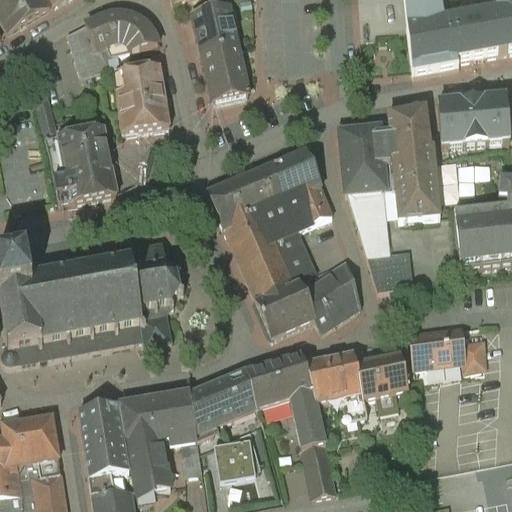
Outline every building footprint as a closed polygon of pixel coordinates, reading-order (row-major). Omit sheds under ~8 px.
[(0,0),(0,26),(8,39),(49,14),(42,0),(0,0)] [(45,0),(52,12),(74,0),(45,0)] [(168,0),(172,10),(199,0),(168,0)] [(444,0),(402,0),(406,35),(451,25),(444,0)] [(511,0),(493,0),(494,17),(511,16),(511,0)] [(227,15),(189,24),(193,40),(195,40),(200,61),(236,53),(227,15)] [(511,16),(494,17),(498,55),(499,61),(511,59),(511,16)] [(494,17),(451,25),(458,69),(499,61),(498,55),(494,17)] [(129,24),(123,22),(117,22),(110,23),(101,26),(84,34),(95,59),(104,54),(108,64),(127,59),(127,60),(155,54),(153,48),(152,45),(150,41),(147,36),(144,34),(142,31),(138,29),(135,26),(132,25),(129,24)] [(451,25),(406,35),(411,84),(458,76),(451,25)] [(95,59),(84,34),(65,44),(79,86),(109,76),(108,64),(104,54),(95,59)] [(236,53),(200,61),(212,111),(247,103),(236,53)] [(56,145),(34,59),(24,65),(33,99),(35,111),(48,166),(57,214),(68,212),(56,145)] [(157,77),(113,85),(120,143),(167,137),(157,77)] [(504,101),(436,111),(441,156),(509,147),(504,101)] [(424,117),(387,123),(387,129),(390,157),(387,157),(387,163),(390,162),(392,179),(389,179),(390,187),(393,186),(394,198),(397,230),(439,226),(432,155),(429,155),(424,117)] [(371,134),(354,135),(354,138),(338,140),(344,203),(347,203),(382,199),(394,198),(393,186),(390,187),(389,179),(392,179),(390,162),(387,163),(387,157),(390,157),(387,129),(371,131),(371,134)] [(102,136),(56,145),(68,212),(114,204),(102,136)] [(305,159),(267,175),(283,212),(319,197),(320,196),(305,159)] [(267,175),(206,200),(222,238),(224,237),(260,222),(283,212),(267,175)] [(506,216),(452,222),(459,280),(511,273),(511,189),(498,189),(497,209),(505,210),(506,216)] [(319,197),(283,212),(296,239),(317,230),(330,224),(319,197)] [(382,199),(347,203),(376,300),(388,298),(412,295),(408,260),(380,263),(375,243),(386,242),(382,199)] [(260,222),(224,237),(255,308),(291,293),(260,222)] [(323,244),(317,230),(296,239),(302,253),(323,244)] [(145,254),(142,255),(142,258),(130,260),(125,257),(123,259),(124,266),(107,270),(106,264),(101,265),(102,271),(82,275),(81,269),(76,270),(77,275),(57,279),(56,275),(53,276),(54,280),(28,285),(25,269),(0,274),(0,320),(7,357),(2,360),(1,366),(6,372),(11,373),(142,349),(143,356),(171,351),(166,323),(167,319),(171,319),(169,317),(173,316),(170,312),(178,301),(183,302),(183,298),(178,298),(176,286),(180,283),(178,281),(175,283),(164,276),(164,271),(162,256),(163,253),(161,252),(159,255),(145,257),(145,254)] [(344,271),(315,290),(311,283),(298,290),(315,328),(320,340),(359,315),(344,271)] [(255,308),(253,309),(270,348),(315,328),(298,290),(291,293),(255,308)] [(412,295),(388,298),(390,311),(414,308),(413,295),(412,295)] [(409,343),(408,344),(413,377),(463,371),(459,337),(409,343)] [(484,348),(463,350),(466,372),(460,373),(462,382),(486,377),(484,348)] [(353,362),(303,372),(312,402),(316,412),(341,407),(360,403),(362,409),(363,409),(376,406),(379,422),(397,418),(394,402),(407,400),(400,363),(355,372),(353,362)] [(300,363),(245,379),(257,419),(292,408),(312,402),(303,372),(300,363)] [(245,379),(210,394),(211,395),(192,403),(191,402),(188,402),(195,450),(212,442),(210,437),(243,423),(257,419),(245,379)] [(188,402),(119,414),(135,503),(168,497),(159,448),(193,444),(188,402)] [(312,402),(292,408),(295,418),(292,419),(300,458),(322,453),(325,452),(317,417),(316,412),(312,402)] [(360,403),(341,407),(346,430),(367,426),(363,409),(362,409),(360,403)] [(115,415),(75,422),(86,489),(112,485),(127,483),(115,415)] [(3,447),(0,447),(0,511),(64,511),(60,483),(57,483),(55,469),(57,468),(51,426),(2,434),(3,447)] [(195,450),(180,452),(185,484),(200,481),(195,450)] [(249,451),(219,456),(224,486),(254,480),(249,451)] [(322,453),(300,458),(311,506),(333,502),(322,453)] [(112,485),(86,489),(90,511),(130,511),(126,487),(112,489),(112,485)]
